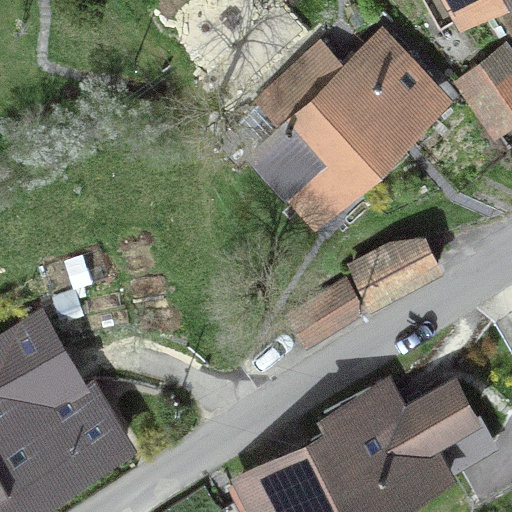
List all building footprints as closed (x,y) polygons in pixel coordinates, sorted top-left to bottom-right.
[(340,172),(343,174),(438,85),(385,28),(344,69),(319,43),(261,97),(285,124),(255,153),(269,169),(257,179),(295,217),(340,172)] [(460,82),(493,127),(511,113),(511,59),(504,49),(460,82)] [(437,260),(421,234),(385,243),(351,263),(373,298),(437,260)] [(345,280),(293,312),(309,338),(361,306),(345,280)] [(511,307),(497,317),(511,342),(511,307)] [(0,338),(0,511),(10,511),(125,445),(45,311),(0,338)] [(333,426),(242,475),(262,511),(364,511),(447,466),(431,438),(475,414),(452,376),(403,404),(387,375),(324,409),(333,426)]
